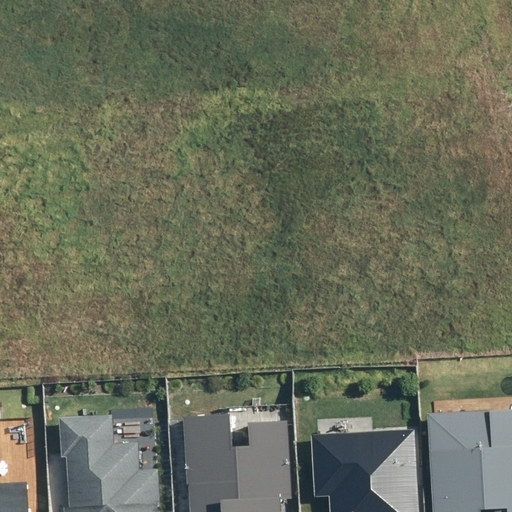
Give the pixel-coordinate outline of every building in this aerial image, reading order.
[(507,511),(511,511),(511,409),(428,413),(432,511),(481,511),(481,510),(507,509),(507,511)] [(66,418),(68,511),(162,511),(159,415),(66,418)] [(191,418),(194,511),(284,511),(285,500),(295,500),(292,423),(254,425),(255,448),(237,449),(236,417),(191,418)] [(0,427),(0,511),(34,511),(33,478),(2,480),(0,427)] [(423,511),(420,431),(315,435),(318,499),(333,498),(333,511),(423,511)]
